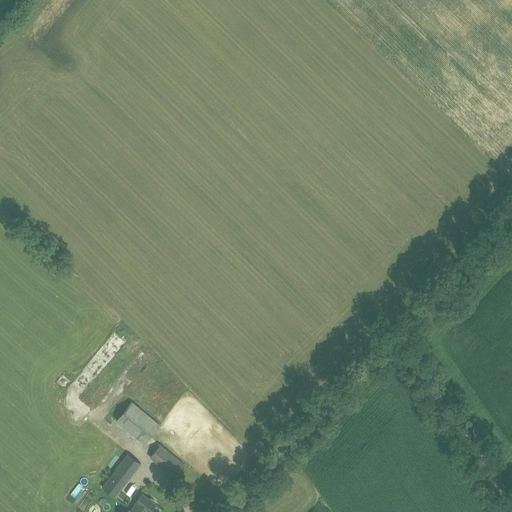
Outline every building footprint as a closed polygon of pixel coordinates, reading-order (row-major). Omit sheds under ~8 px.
[(137,385),(145,372),(139,369),(131,381),(137,385)] [(68,390),(74,384),(66,377),(61,384),(68,390)] [(115,420),(144,443),(160,424),(131,401),(115,420)] [(149,457),(173,477),(184,463),(160,444),(149,457)] [(103,485),(116,495),(141,463),(128,454),(103,485)] [(125,494),(130,499),(137,490),(132,486),(125,494)] [(136,503),(130,510),(132,511),(149,511),(156,504),(155,503),(155,501),(151,498),(149,499),(143,494),(136,503)]
